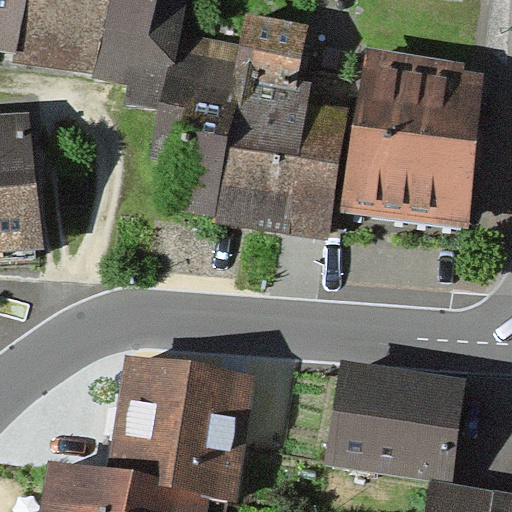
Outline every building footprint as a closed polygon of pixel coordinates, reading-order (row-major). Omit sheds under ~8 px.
[(0,0),(0,58),(172,90),(188,0),(0,0)] [(363,0),(471,15),(472,0),(363,0)] [(228,87),(296,93),(301,37),(234,30),(228,87)] [(464,251),(478,81),(344,71),(340,123),(334,200),(331,240),(464,251)] [(334,200),(340,123),(213,114),(206,191),(334,200)] [(0,265),(51,258),(32,128),(0,132),(0,265)] [(229,506),(246,384),(117,366),(101,475),(32,465),(25,511),(198,511),(200,502),(229,506)] [(474,393),(339,372),(324,467),(459,489),(474,393)] [(511,511),(511,505),(426,492),(422,511),(511,511)]
